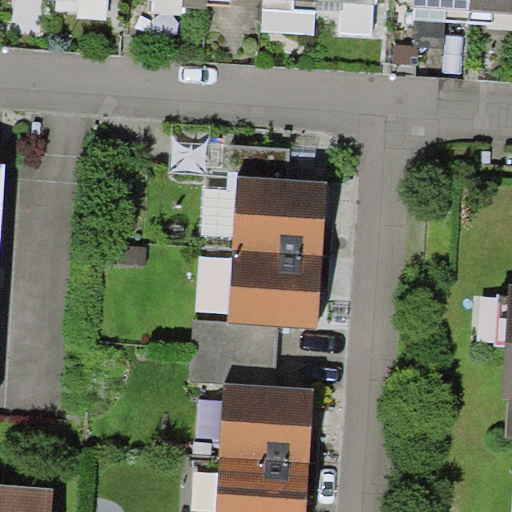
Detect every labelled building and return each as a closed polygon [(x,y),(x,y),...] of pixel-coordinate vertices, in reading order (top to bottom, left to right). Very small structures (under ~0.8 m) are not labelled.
[(467,0),(410,0),(410,6),(467,10),(467,0)] [(511,0),(467,0),(467,10),(511,12),(511,0)] [(323,254),(328,183),(237,177),(233,248),(323,254)] [(318,325),(323,254),(233,248),(228,319),(318,325)] [(511,290),(499,290),(496,338),(509,339),(506,386),(511,386),(511,290)] [(309,461),(314,389),(225,383),(221,454),(309,461)] [(305,511),(309,461),(221,454),(216,511),(305,511)] [(0,490),(0,511),(51,511),(52,494),(0,490)]
